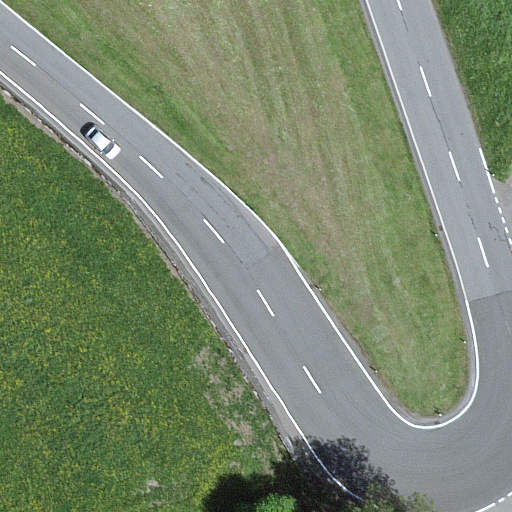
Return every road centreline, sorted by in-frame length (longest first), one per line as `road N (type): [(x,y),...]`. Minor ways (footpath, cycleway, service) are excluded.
road 1 (secondary): [(0,43),(103,127),(201,224),(263,306),(330,421),(367,458),(417,477),(445,477),(488,462),(511,433)]
road 2 (secondary): [(511,357),(396,0)]
